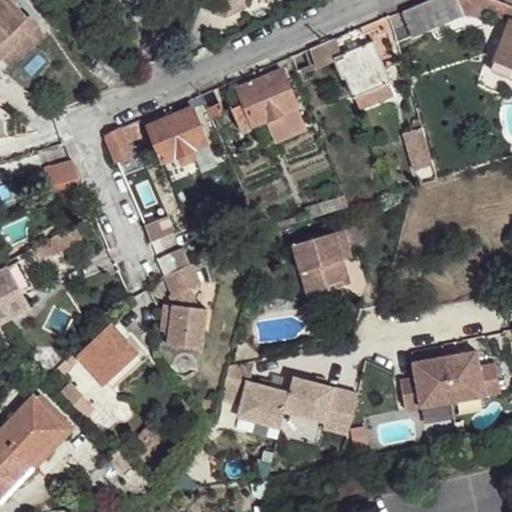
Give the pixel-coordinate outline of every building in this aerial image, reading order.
[(6,0),(0,0),(0,42),(24,18),(6,0)] [(214,0),(211,13),(224,17),(242,8),(244,0),(214,0)] [(419,0),(389,13),(393,28),(397,40),(463,13),(457,0),(419,0)] [(511,5),(499,0),(465,0),(499,13),(509,22),(511,23),(511,5)] [(389,13),(375,19),(379,33),(393,28),(389,13)] [(24,18),(0,42),(0,55),(1,57),(37,21),(29,14),(24,18)] [(511,23),(509,22),(495,60),(511,66),(511,23)] [(356,28),(324,41),(332,59),(340,80),(346,78),(353,98),(390,83),(374,39),(362,43),(356,28)] [(324,41),(312,47),(319,65),(332,59),(324,41)] [(104,56),(95,67),(116,85),(119,83),(126,74),(104,56)] [(511,66),(495,60),(492,70),(511,77),(511,66)] [(276,62),(235,79),(238,86),(279,69),(276,62)] [(279,69),(238,86),(244,101),(231,106),(240,128),(251,124),(296,105),(282,68),(279,69)] [(219,102),(210,106),(219,128),(228,124),(219,102)] [(177,104),(149,116),(153,124),(180,112),(177,104)] [(296,105),(251,124),(259,144),(304,125),(296,105)] [(153,124),(150,125),(166,160),(207,142),(192,108),(180,112),(153,124)] [(136,122),(121,129),(127,141),(141,135),(136,122)] [(105,142),(116,163),(132,154),(127,141),(121,129),(116,131),(108,135),(106,138),(105,142)] [(421,129),(402,135),(413,168),(431,163),(421,129)] [(69,156),(43,168),(49,186),(76,174),(69,156)] [(76,174),(49,186),(53,197),(81,185),(76,174)] [(166,217),(143,226),(149,243),(173,235),(166,217)] [(292,241),(305,295),(348,285),(342,257),(348,256),(342,230),(292,241)] [(162,253),(156,260),(162,273),(189,261),(182,244),(162,253)] [(342,257),(348,285),(305,295),(308,309),(358,295),(363,278),(357,253),(348,256),(342,257)] [(20,258),(4,268),(11,279),(27,270),(20,258)] [(200,281),(192,262),(163,275),(173,295),(175,294),(200,281)] [(4,268),(0,270),(0,323),(26,308),(11,279),(4,268)] [(188,307),(195,285),(175,294),(173,303),(171,315),(160,312),(158,318),(157,330),(170,334),(167,345),(198,353),(208,312),(188,307)] [(163,302),(160,312),(171,315),(173,303),(163,302)] [(109,325),(75,356),(85,366),(95,377),(102,383),(135,354),(109,325)] [(400,381),(405,410),(500,393),(495,364),(479,366),(476,351),(443,357),(413,362),(415,378),(400,381)] [(282,409),(285,393),(245,383),(252,360),(227,364),(218,396),(239,402),(236,414),(277,425),(282,409)] [(85,366),(75,376),(83,386),(95,377),(85,366)] [(344,433),(354,393),(289,377),(285,393),(282,409),(322,420),(320,427),(344,433)] [(67,386),(59,393),(85,418),(93,411),(67,386)] [(35,395),(0,430),(0,498),(69,428),(35,395)] [(93,411),(85,418),(92,425),(99,417),(93,411)]
